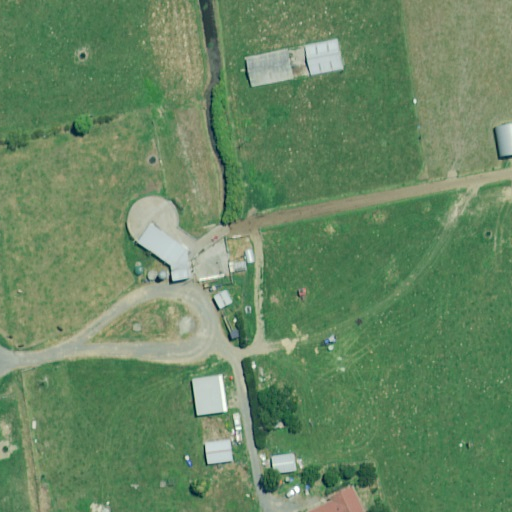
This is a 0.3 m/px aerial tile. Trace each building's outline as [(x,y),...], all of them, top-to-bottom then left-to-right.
[(346,69),(340,40),(307,47),(313,76),(346,69)] [(296,79),(290,51),(248,59),(254,87),(296,79)] [(511,156),(511,125),(497,128),(502,158),(511,156)] [(188,249),(153,225),(141,243),(173,265),(177,282),(194,278),(188,249)] [(247,271),(246,262),(232,264),(233,272),(247,271)] [(235,303),(229,292),(217,298),(222,309),(235,303)] [(240,325),(231,328),(235,344),(245,342),(240,325)] [(229,412),(225,376),(195,380),(200,416),(229,412)] [(226,442),(222,423),(211,425),(214,443),(208,444),(210,464),(235,461),(233,441),(226,442)] [(298,472),(296,456),(275,457),(276,474),(298,472)] [(293,476),(284,478),(287,494),(296,492),(293,476)] [(368,511),(356,488),(332,499),(333,501),(310,511),(368,511)]
